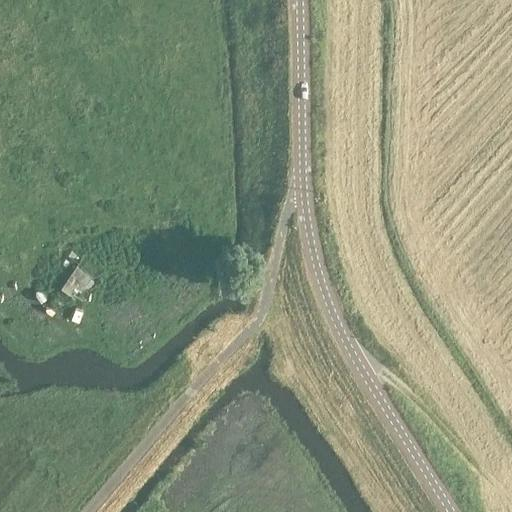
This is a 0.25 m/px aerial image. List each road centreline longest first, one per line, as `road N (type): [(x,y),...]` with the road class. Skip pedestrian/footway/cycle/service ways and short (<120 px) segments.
road 1 (tertiary): [(450,511),(356,363),(319,279),(302,187),(299,0)]
road 2 (unknown): [(64,511),(209,345),(235,322),(256,318),(281,225),(302,187)]
road 3 (track): [(504,489),(415,399),(349,350)]
